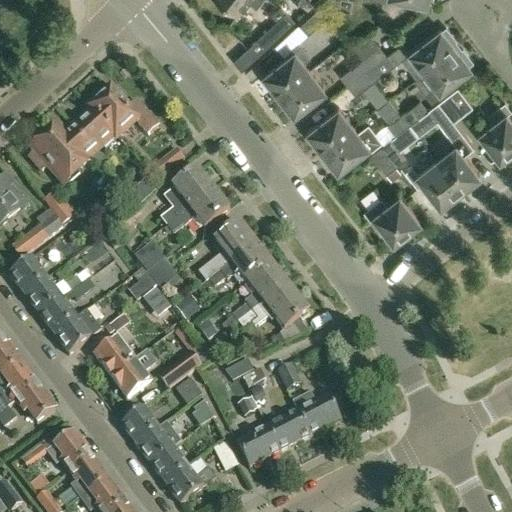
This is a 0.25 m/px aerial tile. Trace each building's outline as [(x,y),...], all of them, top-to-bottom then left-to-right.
[(262,0),(222,0),(239,13),(248,0),(257,7),(262,0)] [(248,46),(257,56),(295,21),(287,13),(281,8),(272,16),(276,21),(248,46)] [(326,17),(318,8),(299,24),(308,34),(326,17)] [(425,71),(425,70),(456,47),(452,42),(455,39),(446,27),(443,30),(441,27),(410,51),(403,42),(387,55),(367,70),(375,80),(394,65),(402,59),(416,78),(418,76),(425,71)] [(279,93),(310,70),(303,61),(309,57),(299,44),(293,49),(294,51),(264,74),(266,76),(263,79),(272,91),(275,88),(279,93)] [(459,52),(456,47),(425,70),(425,71),(418,76),(430,91),(426,94),(431,101),(442,93),(440,90),(471,66),(469,64),(472,61),(463,49),(459,52)] [(348,85),(367,70),(360,60),(340,75),(348,85)] [(310,70),(279,93),(283,98),(279,101),(289,113),(292,110),(294,113),(325,89),(310,70)] [(367,70),(348,85),(356,95),(375,80),(367,70)] [(458,87),(438,102),(453,121),(473,106),(458,87)] [(89,109),(93,113),(114,137),(116,140),(136,122),(149,138),(159,128),(136,102),(128,109),(111,90),(89,109)] [(419,116),(428,109),(420,99),(388,124),(396,134),(419,116)] [(455,144),(436,159),(460,190),(465,186),(468,189),(480,180),(477,176),(480,174),(465,155),(474,148),(453,121),(438,102),(428,109),(455,144)] [(494,121),(480,132),(500,158),(503,156),(505,160),(511,154),(511,119),(507,113),(510,110),(505,103),(489,115),(494,121)] [(323,150),(354,126),(339,107),(308,130),(310,133),(307,136),(316,148),(319,145),(323,150)] [(97,152),(114,137),(93,113),(74,130),(80,136),(77,138),(93,156),(91,158),(103,171),(111,164),(105,158),(102,157),(97,152)] [(338,169),(369,146),(371,149),(381,141),(368,126),(359,133),(354,126),(323,150),(327,154),(323,157),(333,169),(336,167),(338,169)] [(80,136),(74,130),(66,137),(58,129),(34,151),(35,152),(29,158),(42,174),(49,168),(65,186),(89,164),(87,161),(91,158),(93,156),(77,138),(80,136)] [(371,154),(386,174),(406,158),(391,139),(371,154)] [(177,151),(155,168),(162,178),(184,161),(177,151)] [(455,193),(460,190),(436,159),(417,174),(441,205),(443,203),(446,206),(458,197),(455,193)] [(167,228),(214,192),(198,171),(173,191),(184,205),(163,222),(167,228)] [(0,229),(30,205),(7,177),(0,182),(0,229)] [(147,181),(137,190),(148,202),(158,192),(147,181)] [(173,235),(194,218),(205,232),(230,212),(214,192),(167,228),(173,235)] [(44,204),(55,219),(63,230),(77,219),(59,193),(44,204)] [(420,221),(400,194),(386,205),(381,199),(365,211),(371,218),(374,216),(394,241),(405,232),(408,236),(420,226),(417,223),(420,221)] [(22,260),(63,230),(55,219),(14,249),(22,260)] [(134,231),(127,221),(114,232),(121,241),(134,231)] [(209,282),(256,245),(240,225),(215,244),(226,258),(204,276),(209,282)] [(247,285),(272,265),(256,245),(209,282),(215,291),(238,273),(247,285)] [(32,260),(10,277),(25,297),(47,280),(32,260)] [(153,282),(169,270),(164,263),(148,275),(150,278),(153,282)] [(262,305),(287,286),(272,265),(247,285),(255,296),(262,305)] [(153,282),(159,290),(160,291),(176,280),(169,270),(153,282)] [(83,285),(90,279),(93,277),(88,272),(79,279),(83,285)] [(159,290),(153,282),(150,278),(129,294),(137,306),(159,290)] [(97,289),(90,279),(83,285),(71,293),(78,303),(97,289)] [(47,280),(25,297),(40,317),(62,300),(55,291),(47,280)] [(259,327),(272,317),(284,333),(309,314),(287,286),(262,305),(253,312),(238,324),(245,332),(256,323),(259,327)] [(255,296),(246,303),(248,306),(253,312),(262,305),(255,296)] [(54,337),(77,320),(62,300),(40,317),(54,337)] [(200,312),(190,300),(177,310),(187,323),(200,312)] [(238,324),(253,312),(248,306),(233,318),(238,324)] [(77,320),(54,337),(69,357),(92,340),(102,332),(87,312),(77,320)] [(110,326),(105,330),(110,338),(116,334),(116,335),(130,325),(124,317),(110,327),(110,326)] [(190,336),(180,343),(190,357),(158,381),(167,393),(194,373),(215,358),(206,346),(200,350),(190,336)] [(223,336),(211,346),(217,353),(229,344),(223,336)] [(111,380),(136,361),(119,339),(95,357),(111,380)] [(0,380),(22,364),(15,355),(16,354),(10,345),(8,346),(4,341),(0,344),(0,380)] [(153,384),(145,373),(155,366),(146,354),(136,361),(111,380),(128,402),(153,384)] [(242,380),(254,374),(247,362),(225,374),(233,385),(241,380),(242,380)] [(0,398),(8,410),(17,404),(39,387),(35,382),(37,381),(30,372),(28,373),(22,364),(0,380),(0,398)] [(278,374),(288,393),(301,386),(292,367),(278,374)] [(242,380),(248,390),(265,381),(259,371),(254,374),(242,380)] [(182,399),(196,388),(190,380),(176,391),(182,399)] [(39,387),(17,404),(25,416),(28,413),(37,425),(56,411),(49,401),(51,400),(44,391),(42,392),(39,387)] [(265,399),(260,389),(250,393),(256,404),(265,399)] [(299,417),(311,439),(341,423),(338,417),(329,399),(317,405),(312,396),(293,406),(298,415),(299,417)] [(238,407),(244,420),(255,415),(254,413),(248,402),(244,404),(238,407)] [(137,447),(159,431),(144,410),(122,427),(137,447)] [(16,421),(8,411),(0,417),(0,424),(4,430),(16,421)] [(299,417),(298,415),(268,430),(280,454),(311,439),(299,417)] [(151,467),(174,450),(182,444),(167,425),(159,431),(137,447),(151,467)] [(249,470),(280,454),(268,430),(237,446),(249,470)] [(69,475),(92,458),(88,453),(90,452),(83,443),(81,444),(74,434),(48,454),(56,466),(61,463),(69,475)] [(226,445),(215,451),(226,473),(238,467),(226,445)] [(166,487),(189,470),(174,450),(151,467),(166,487)] [(36,454),(24,462),(30,470),(41,461),(36,454)] [(95,463),(92,458),(69,475),(77,485),(72,489),(82,501),(109,481),(102,472),(104,471),(97,462),(95,463)] [(189,470),(166,487),(181,507),(217,481),(209,470),(196,480),(189,470)] [(89,511),(93,511),(96,510),(97,511),(115,511),(126,504),(122,499),(124,498),(117,489),(116,490),(109,481),(82,501),(89,511)] [(42,482),(32,489),(38,497),(48,489),(42,482)] [(0,490),(0,499),(9,511),(10,511),(20,505),(5,486),(0,490)] [(40,499),(49,511),(62,511),(64,511),(49,492),(40,499)]
